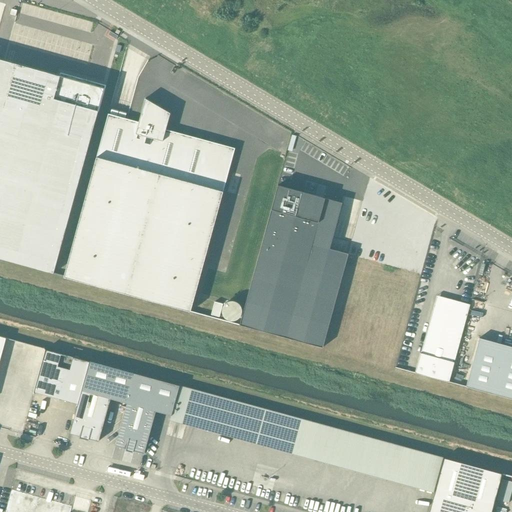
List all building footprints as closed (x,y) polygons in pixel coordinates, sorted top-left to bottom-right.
[(21,4),(20,21),(27,21),(27,15),(29,15),(30,11),(34,11),(34,4),(21,4)] [(0,258),(54,274),(55,272),(58,259),(74,201),(90,143),(106,85),(66,74),(61,73),(60,74),(60,75),(59,75),(57,75),(5,60),(4,60),(0,58),(0,258)] [(64,277),(190,312),(235,148),(166,130),(169,116),(146,103),(147,100),(145,99),(139,122),(108,114),(64,277)] [(277,184),(239,325),(322,348),(348,254),(330,249),(342,203),(277,184)] [(344,197),(339,224),(354,227),(359,200),(344,197)] [(470,305),(438,297),(415,373),(448,383),(470,305)] [(215,302),(211,315),(219,317),(223,304),(215,302)] [(511,346),(479,338),(466,387),(511,399),(511,346)] [(88,362),(44,351),(33,394),(34,393),(51,398),(51,399),(50,399),(59,401),(58,401),(59,400),(76,404),(76,406),(77,406),(88,362)] [(127,403),(135,374),(90,362),(70,434),(80,436),(80,438),(89,440),(89,439),(99,441),(111,399),(127,403)] [(127,403),(115,446),(125,448),(125,451),(134,453),(135,451),(145,454),(156,412),(172,416),(180,386),(135,374),(127,403)] [(444,458),(180,386),(172,416),(170,423),(433,495),(444,458)] [(491,511),(502,474),(444,458),(433,495),(428,511),(491,511)] [(497,499),(508,502),(511,490),(511,475),(505,474),(497,499)] [(14,491),(7,511),(52,511),(55,503),(14,491)]
